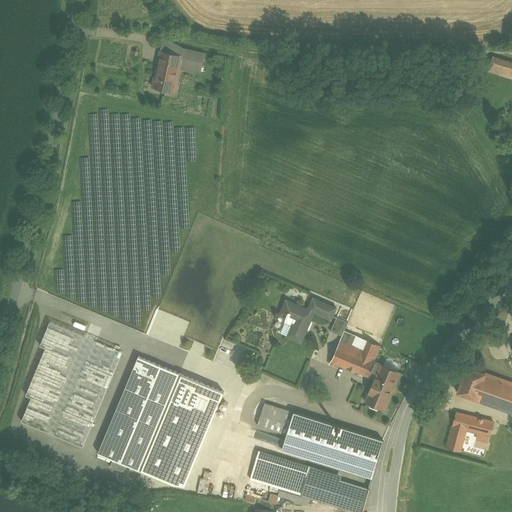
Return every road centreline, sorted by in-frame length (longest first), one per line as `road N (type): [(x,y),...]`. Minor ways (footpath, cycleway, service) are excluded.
road 1 (unclassified): [(74,0),(50,148),(0,335)]
road 2 (unclassified): [(392,511),(407,422),(447,352),(511,281)]
